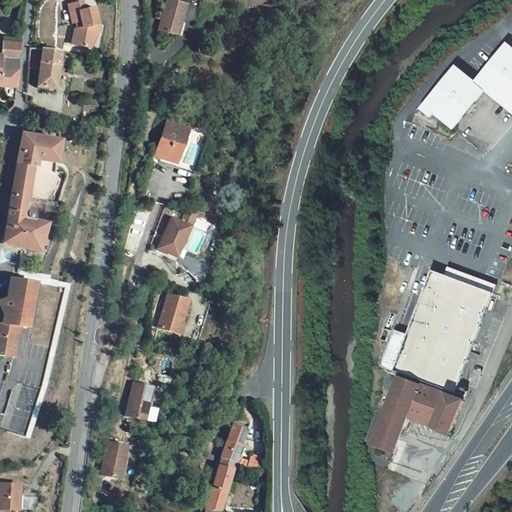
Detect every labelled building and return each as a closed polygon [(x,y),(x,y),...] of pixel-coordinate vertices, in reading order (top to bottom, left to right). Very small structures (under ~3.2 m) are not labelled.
[(181,4),(166,0),(160,0),(153,29),(172,35),(176,22),(181,4)] [(84,11),(83,2),(69,5),(73,24),(77,23),(78,29),(75,30),(72,45),(89,49),(94,32),(93,27),(99,25),(95,9),(84,11)] [(435,115),(454,130),(485,92),(511,113),(511,46),(507,43),(476,82),(457,66),(420,109),(432,119),(435,115)] [(20,46),(3,44),(2,54),(2,57),(2,58),(18,59),(20,46)] [(62,53),(43,50),(29,50),(28,69),(40,71),(37,88),(56,91),(62,53)] [(0,85),(0,86),(16,87),(18,59),(2,58),(2,57),(0,56),(0,85)] [(16,87),(0,86),(8,101),(15,101),(16,87)] [(176,165),(189,131),(167,123),(154,157),(176,165)] [(3,244),(38,255),(47,225),(34,222),(36,210),(37,210),(37,207),(33,202),(27,201),(33,170),(36,170),(36,162),(56,164),(57,164),(59,142),(58,142),(40,139),(21,135),(16,165),(3,244)] [(173,220),(159,250),(177,259),(178,259),(192,229),(173,220)] [(125,268),(118,267),(112,291),(120,292),(125,268)] [(492,293),(495,285),(448,267),(444,276),(492,293)] [(455,393),(492,293),(444,276),(432,271),(407,337),(397,365),(394,371),(455,393)] [(36,284),(20,282),(19,286),(14,285),(12,300),(7,300),(0,301),(0,305),(0,314),(29,324),(36,284)] [(6,432),(24,438),(42,386),(64,288),(46,284),(23,380),(6,432)] [(179,299),(168,296),(157,329),(173,334),(175,326),(180,327),(189,303),(179,299)] [(29,324),(0,314),(0,355),(14,358),(20,327),(28,329),(29,324)] [(180,327),(175,326),(173,334),(180,337),(183,328),(180,327)] [(384,360),(397,365),(407,337),(394,332),(384,360)] [(382,366),(394,371),(397,365),(384,360),(382,366)] [(422,384),(400,376),(400,377),(374,444),(394,453),(408,417),(422,384)] [(133,384),(125,416),(145,421),(154,423),(157,410),(148,408),(153,389),(133,384)] [(421,422),(434,388),(422,384),(408,417),(421,422)] [(421,422),(434,427),(434,426),(447,393),(434,388),(421,422)] [(462,390),(461,389),(459,395),(461,396),(466,397),(468,392),(462,390)] [(434,426),(451,434),(465,400),(460,398),(458,397),(447,393),(434,426)] [(237,458),(249,424),(236,419),(221,459),(235,463),(237,458)] [(120,480),(127,447),(108,442),(100,475),(120,480)] [(247,467),(250,461),(237,458),(235,463),(247,467)] [(220,511),(235,463),(221,459),(219,466),(205,511),(212,511),(220,511)] [(0,510),(19,511),(20,486),(0,484),(0,510)]
